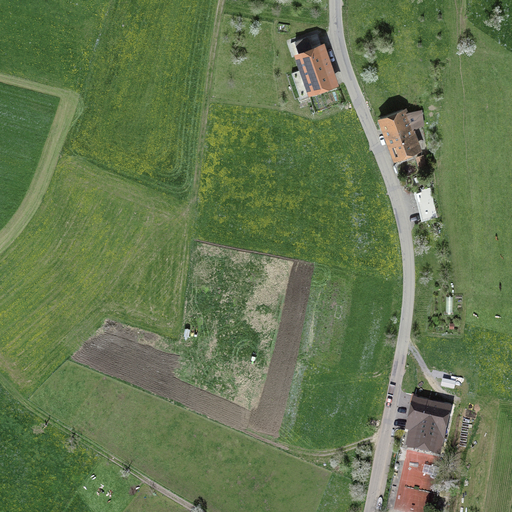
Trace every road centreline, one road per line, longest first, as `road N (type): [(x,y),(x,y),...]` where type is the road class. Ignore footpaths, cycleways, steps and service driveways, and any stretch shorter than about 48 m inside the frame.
road 1 (tertiary): [(369,511),(404,337),(408,258),(391,182),(339,47),(334,0)]
road 2 (track): [(70,431),(199,511)]
